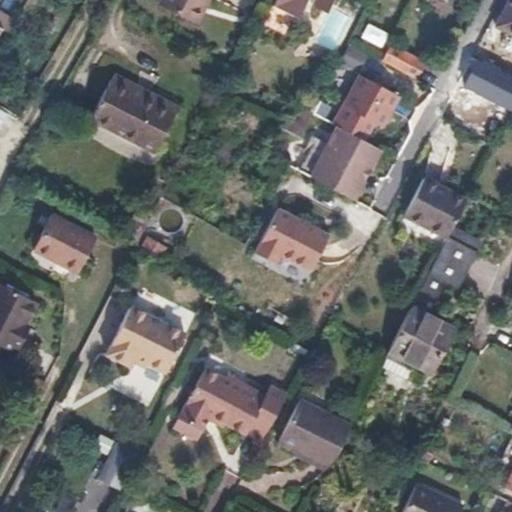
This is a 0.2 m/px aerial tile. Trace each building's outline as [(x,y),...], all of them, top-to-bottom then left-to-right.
[(205,0),(158,0),(188,18),(197,2),(203,5),(205,0)] [(273,0),(271,4),(298,18),(306,3),(325,13),(331,0),(273,0)] [(511,0),(506,0),(494,24),(511,33),(511,0)] [(7,32),(13,21),(0,13),(0,27),(1,29),(7,32)] [(421,66),(387,47),(379,61),(414,80),(421,66)] [(511,76),(475,58),(464,81),(500,99),(511,76)] [(113,71),(110,77),(144,94),(147,89),(113,71)] [(396,94),(359,74),(342,104),(379,125),(396,94)] [(144,94),(110,77),(89,117),(153,150),(177,104),(147,89),(144,94)] [(323,106),(315,102),(309,113),(317,117),(323,106)] [(333,125),(307,174),(353,198),(378,150),(333,125)] [(465,199),(421,177),(401,216),(445,238),(450,228),(465,199)] [(329,232),(279,207),(255,253),(275,263),(279,254),(310,269),(329,232)] [(52,211),(50,215),(94,238),(96,235),(52,211)] [(50,215),(36,241),(54,251),(52,255),(79,270),(94,238),(50,215)] [(439,250),(410,308),(390,346),(387,352),(430,374),(453,329),(429,318),(439,298),(437,297),(445,282),(457,288),(474,254),(463,248),(469,237),(450,228),(445,238),(439,250)] [(474,254),(480,243),(469,237),(463,248),(474,254)] [(36,241),(34,245),(52,255),(54,251),(36,241)] [(37,301),(0,281),(0,344),(11,350),(12,348),(16,350),(26,331),(22,329),(37,301)] [(184,334),(129,307),(104,355),(128,368),(130,364),(133,359),(145,365),(163,374),(184,334)] [(133,359),(130,364),(143,370),(145,365),(133,359)] [(260,399),(201,370),(174,422),(199,434),(207,420),(241,437),(245,431),(262,439),(285,395),(268,386),(260,399)] [(350,426),(299,400),(277,444),(328,470),(350,426)] [(174,422),(169,432),(194,445),(199,434),(174,422)] [(137,455),(114,444),(96,480),(118,491),(122,484),(137,455)] [(459,511),(464,503),(417,479),(401,511),(459,511)] [(511,511),(511,504),(505,501),(499,511),(511,511)]
